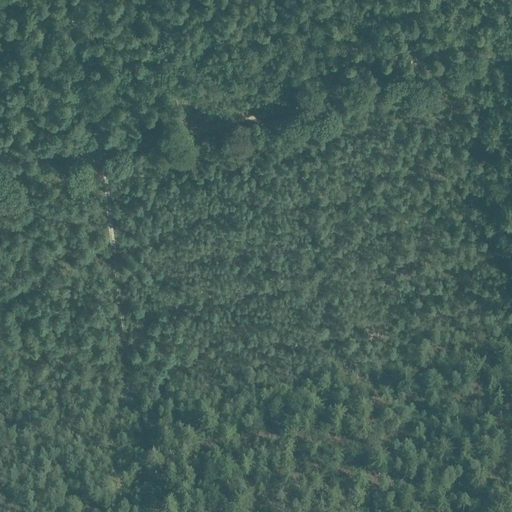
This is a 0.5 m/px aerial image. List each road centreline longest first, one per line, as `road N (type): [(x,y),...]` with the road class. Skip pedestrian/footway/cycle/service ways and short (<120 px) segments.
road 1 (track): [(0,154),(102,153),(511,56)]
road 2 (track): [(66,0),(102,153),(130,375),(112,437),(126,511)]
